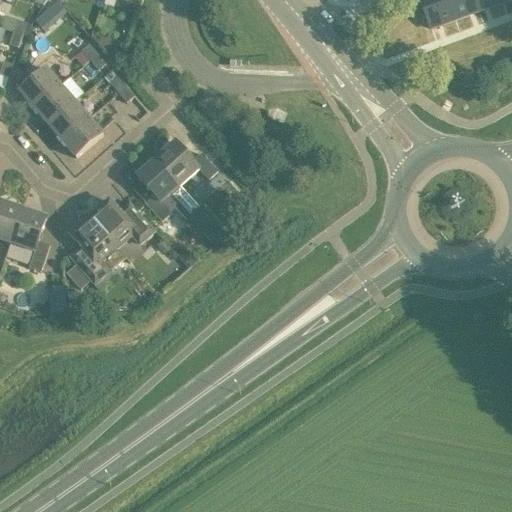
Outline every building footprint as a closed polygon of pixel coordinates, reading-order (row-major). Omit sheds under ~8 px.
[(143,0),(118,0),(118,2),(141,9),(143,0)] [(419,0),(431,30),(455,21),(447,0),(419,0)] [(447,0),(455,21),(480,12),(475,0),(447,0)] [(475,0),(480,12),(504,3),(503,0),(475,0)] [(57,3),(48,11),(58,23),(67,15),(57,3)] [(13,36),(22,39),(26,26),(17,23),(13,36)] [(22,39),(13,36),(9,48),(18,51),(22,39)] [(90,63),(97,57),(89,47),(82,54),(90,63)] [(97,57),(90,63),(99,73),(106,67),(97,57)] [(0,77),(8,80),(12,67),(3,64),(0,73),(0,77)] [(34,112),(61,89),(46,72),(19,95),(34,112)] [(118,96),(125,89),(117,80),(110,86),(118,96)] [(61,89),(34,112),(48,128),(74,105),(61,89)] [(125,89),(118,96),(127,106),(134,100),(125,89)] [(86,114),(103,132),(120,116),(103,97),(86,114)] [(74,105),(48,128),(61,144),(88,121),(74,105)] [(88,121),(61,144),(76,161),(103,138),(88,121)] [(180,190),(181,189),(200,173),(208,182),(218,174),(201,155),(192,163),(176,145),(156,163),(180,190)] [(137,180),(153,198),(145,206),(162,224),(176,212),(188,224),(202,212),(181,189),(180,190),(156,163),(137,180)] [(109,204),(90,221),(116,251),(117,250),(132,237),(140,246),(153,235),(129,208),(120,216),(109,204)] [(0,243),(10,247),(22,213),(0,205),(0,243)] [(22,213),(10,247),(33,255),(28,270),(41,274),(50,247),(38,243),(46,221),(22,213)] [(71,260),(95,286),(125,259),(117,250),(116,251),(90,221),(70,238),(81,251),(71,260)] [(154,244),(164,256),(170,250),(160,239),(154,244)] [(67,275),(78,288),(87,280),(76,267),(67,275)] [(65,285),(48,286),(49,313),(66,312),(65,285)]
